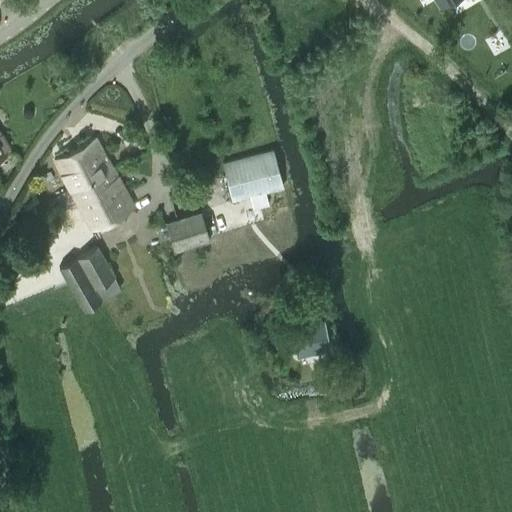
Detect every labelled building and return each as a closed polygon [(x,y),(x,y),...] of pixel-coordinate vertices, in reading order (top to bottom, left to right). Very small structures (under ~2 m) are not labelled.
[(0,155),(4,153),(3,151),(10,147),(2,133),(0,133),(0,155)] [(69,189),(109,167),(93,137),(53,159),(69,189)] [(231,200),(281,187),(271,149),(221,162),(231,200)] [(111,166),(109,167),(69,189),(89,227),(132,205),(111,166)] [(208,238),(200,211),(164,223),(173,250),(208,238)] [(96,246),(76,257),(58,267),(83,310),(120,289),(96,246)] [(301,347),(325,341),(332,339),(327,317),(295,324),(301,347)]
